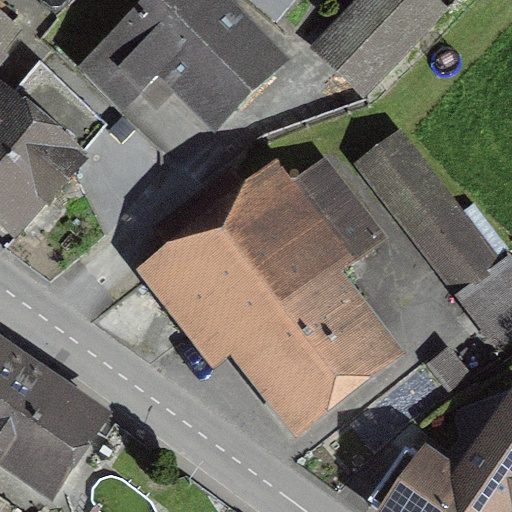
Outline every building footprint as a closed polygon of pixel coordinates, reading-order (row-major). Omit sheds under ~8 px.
[(207,0),(155,0),(81,67),(114,103),(157,64),(211,123),(270,69),(207,0)] [(430,0),(369,0),(329,42),(323,49),(362,85),(437,6),(430,0)] [(0,15),(0,39),(12,26),(0,15)] [(36,66),(0,105),(0,215),(4,220),(33,188),(44,198),(106,129),(36,66)] [(398,141),(364,167),(469,306),(502,283),(398,141)] [(232,173),(156,233),(176,258),(147,281),(202,351),(225,334),(294,422),(385,352),(328,280),(378,240),(322,168),(294,190),(273,165),(244,188),(232,173)] [(511,275),(502,283),(469,306),(498,348),(511,338),(511,275)] [(0,461),(52,492),(94,431),(0,369),(0,461)] [(409,450),(374,498),(367,507),(374,511),(511,511),(511,400),(453,481),(409,450)]
